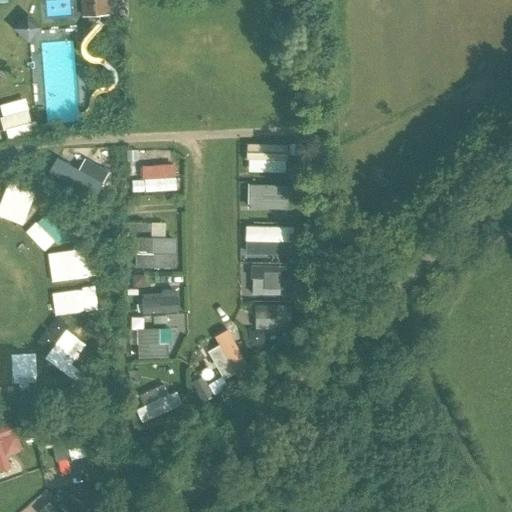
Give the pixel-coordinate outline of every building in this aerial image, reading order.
[(71,0),(54,1),(55,15),(77,14),(75,0),(71,0)] [(79,0),(82,18),(109,16),(107,0),(79,0)] [(44,26),(24,23),(22,34),(42,37),(44,26)] [(5,102),(9,136),(38,133),(35,98),(5,102)] [(162,153),(162,166),(177,167),(178,154),(162,153)] [(150,194),(179,192),(178,170),(149,171),(150,194)] [(256,211),(303,208),(301,170),(254,172),(256,211)] [(15,185),(13,196),(38,202),(40,191),(15,185)] [(55,210),(51,227),(72,232),(76,214),(55,210)] [(45,223),(35,235),(52,248),(61,236),(45,223)] [(297,249),(297,225),(256,225),(256,249),(297,249)] [(147,265),(180,265),(180,252),(177,252),(177,237),(147,237),(147,265)] [(89,246),(52,250),(56,283),(93,279),(89,246)] [(289,269),(286,255),(252,260),(254,275),(289,269)] [(181,289),(147,291),(147,304),(181,302),(181,289)] [(90,290),(80,290),(81,312),(90,312),(90,290)] [(147,315),(183,313),(183,303),(146,305),(147,315)] [(143,329),(145,351),(174,349),(173,339),(168,339),(167,327),(143,329)] [(72,372),(93,343),(71,328),(50,357),(72,372)] [(42,371),(40,358),(17,361),(18,374),(42,371)] [(228,368),(203,379),(209,392),(234,380),(228,368)] [(182,396),(143,404),(147,419),(185,411),(182,396)] [(0,464),(5,475),(20,468),(15,456),(30,449),(18,423),(0,430),(0,464)] [(63,463),(103,454),(100,440),(60,449),(63,463)] [(63,511),(54,503),(44,511),(63,511)]
